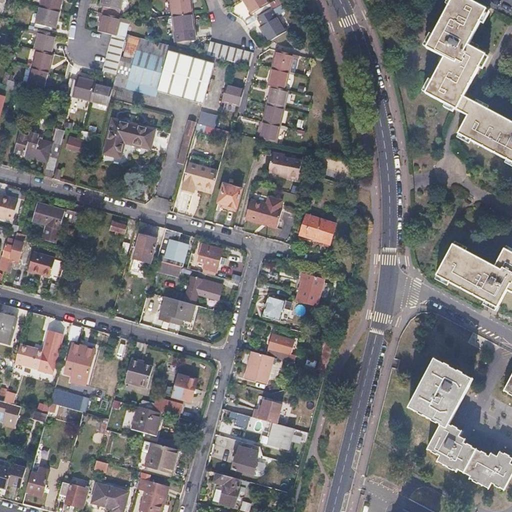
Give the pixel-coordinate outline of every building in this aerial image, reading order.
[(41,0),(39,10),(58,15),(61,0),(41,0)] [(122,0),(100,0),(98,8),(102,9),(100,16),(117,20),(122,0)] [(159,0),(160,3),(170,1),(172,19),(191,17),(189,0),(159,0)] [(268,0),(245,0),(255,16),(257,15),(260,20),(284,5),(280,0),(279,0),(271,5),(268,0)] [(470,0),(459,0),(431,51),(450,61),(430,97),(471,119),(462,137),(511,164),(511,254),(507,252),(497,269),(456,247),(440,277),(501,310),(511,292),(511,293),(511,123),(469,100),(492,57),(474,47),(493,12),(470,0)] [(284,5),(260,20),(264,27),(262,28),(271,44),(289,33),(279,17),(288,12),(286,8),(284,5)] [(53,33),(58,15),(39,10),(33,33),(39,34),(51,37),(52,32),(53,33)] [(117,20),(100,16),(99,16),(98,20),(103,21),(100,35),(112,38),(116,39),(120,25),(126,27),(127,23),(117,20)] [(191,17),(172,19),(175,46),(193,44),(191,17)] [(116,39),(123,41),(124,36),(125,37),(128,23),(127,23),(126,27),(120,25),(116,39)] [(51,37),(39,34),(34,52),(36,53),(50,56),(55,38),(51,37)] [(122,58),(119,57),(117,63),(115,70),(113,79),(111,87),(155,99),(156,95),(203,107),(214,67),(169,54),(170,48),(127,37),(122,58)] [(116,39),(112,38),(110,45),(121,48),(123,41),(116,39)] [(110,45),(108,53),(119,55),(121,48),(110,45)] [(207,58),(213,60),(217,47),(210,45),(207,58)] [(224,49),(217,47),(213,60),(220,62),(224,49)] [(231,51),(224,49),(220,62),(227,64),(231,51)] [(237,52),(231,51),(227,64),(235,66),(237,52)] [(246,54),(237,52),(235,66),(242,68),(246,54)] [(36,53),(31,71),(47,75),(52,57),(50,56),(36,53)] [(108,53),(106,59),(117,63),(119,57),(119,55),(108,53)] [(251,56),(246,54),(242,68),(247,69),(251,56)] [(274,54),(270,72),(287,76),(291,58),(274,54)] [(291,58),(287,76),(296,77),(300,60),(291,58)] [(106,59),(104,67),(115,70),(117,63),(106,59)] [(101,76),(113,79),(115,70),(104,67),(101,76)] [(47,75),(31,71),(27,87),(44,91),(47,75)] [(283,93),(287,76),(270,72),(266,89),(269,90),(283,93)] [(66,96),(90,103),(94,87),(95,83),(75,78),(75,80),(70,78),(66,96)] [(94,87),(90,103),(106,107),(110,91),(94,87)] [(220,104),(237,108),(241,91),(224,87),(220,104)] [(265,107),(282,111),(286,94),(283,93),(269,90),(265,107)] [(261,124),(279,128),(282,111),(265,107),(261,124)] [(194,124),(213,129),(216,117),(196,113),(194,124)] [(125,145),(131,146),(137,126),(114,120),(104,155),(121,160),(125,145)] [(182,166),(194,124),(188,122),(176,164),(182,166)] [(279,128),(261,124),(257,140),(275,145),(279,128)] [(156,132),(137,126),(131,146),(150,151),(156,132)] [(45,170),(53,172),(54,171),(60,148),(56,147),(19,137),(14,155),(47,164),(45,170)] [(83,145),(68,141),(66,150),(80,154),(83,145)] [(278,175),(286,176),(286,179),(295,181),(299,162),(282,159),(282,156),(270,153),(266,172),(278,175)] [(211,191),(216,172),(187,164),(180,189),(192,192),(194,186),(211,191)] [(312,167),(309,177),(320,179),(323,170),(312,167)] [(54,171),(53,172),(51,180),(57,181),(60,172),(54,171)] [(218,205),(236,209),(241,191),(223,186),(218,205)] [(2,197),(1,199),(0,199),(0,218),(5,219),(5,218),(12,220),(17,202),(11,201),(11,199),(2,197)] [(265,205),(249,201),(244,220),(257,224),(258,222),(266,224),(265,226),(275,229),(281,210),(278,209),(280,205),(279,204),(278,201),(270,200),(268,200),(267,200),(266,201),(265,205)] [(62,222),(78,227),(81,214),(66,210),(66,212),(39,205),(34,222),(42,224),(38,239),(56,244),(62,222)] [(304,216),(298,236),(327,244),(332,224),(304,216)] [(112,223),(110,230),(125,235),(127,228),(124,227),(125,223),(118,221),(117,224),(112,223)] [(19,227),(17,234),(23,236),(25,227),(19,225),(19,227)] [(78,240),(85,242),(88,228),(81,226),(78,240)] [(165,230),(163,240),(178,244),(181,234),(165,230)] [(0,264),(0,271),(6,273),(16,235),(11,233),(9,241),(8,241),(3,256),(2,256),(0,264)] [(16,235),(6,273),(9,274),(12,263),(18,265),(25,236),(23,236),(17,234),(16,235)] [(134,261),(150,265),(157,238),(142,234),(134,261)] [(163,240),(156,261),(180,268),(185,269),(186,264),(183,263),(188,247),(178,244),(163,240)] [(120,255),(126,256),(130,245),(123,243),(120,255)] [(221,250),(202,245),(197,262),(204,264),(202,270),(215,273),(217,265),(221,266),(223,259),(219,258),(221,250)] [(32,255),(30,265),(34,266),(32,272),(50,278),(54,261),(32,255)] [(180,268),(156,261),(154,271),(178,277),(180,268)] [(295,302),(316,308),(323,281),(299,275),(297,282),(300,283),(295,302)] [(191,278),(184,302),(194,305),(197,295),(218,300),(222,286),(191,278)] [(189,323),(194,305),(184,302),(164,297),(158,319),(181,325),(182,321),(189,323)] [(268,297),(262,317),(279,322),(282,310),(288,312),(291,303),(268,297)] [(117,298),(113,313),(136,319),(138,312),(130,309),(132,302),(117,298)] [(0,342),(9,344),(16,318),(0,313),(0,342)] [(20,344),(14,364),(52,374),(63,336),(49,332),(44,351),(20,344)] [(272,333),(265,356),(272,358),(291,364),(293,355),(289,354),(293,339),(272,333)] [(317,371),(324,373),(333,342),(325,340),(317,371)] [(124,360),(128,346),(116,342),(111,358),(116,359),(107,395),(114,397),(124,360)] [(72,347),(94,353),(95,350),(73,344),(72,347)] [(85,385),(94,353),(72,347),(65,373),(72,375),(71,381),(85,385)] [(272,358),(265,356),(250,352),(242,379),(264,385),(272,358)] [(437,357),(411,407),(443,425),(429,450),(441,457),(438,463),(458,473),(459,471),(472,479),(471,481),(490,491),(493,486),(505,492),(511,478),(511,457),(501,452),(498,457),(492,453),(491,455),(468,441),(468,440),(462,436),(466,430),(452,422),(476,378),(437,357)] [(132,358),(125,382),(147,388),(153,366),(140,362),(141,360),(132,358)] [(178,376),(172,397),(190,402),(196,380),(178,376)] [(54,389),(50,403),(55,404),(78,411),(82,398),(54,389)] [(6,392),(4,402),(11,404),(14,394),(6,392)] [(155,397),(151,411),(161,414),(178,419),(182,404),(155,397)] [(0,411),(6,413),(3,423),(16,427),(21,407),(11,404),(4,402),(0,400),(0,411)] [(126,404),(113,401),(111,406),(109,413),(115,415),(117,409),(124,411),(126,404)] [(250,418),(251,418),(274,424),(280,405),(262,401),(259,412),(253,410),(250,418)] [(151,411),(137,407),(130,430),(155,437),(161,414),(151,411)] [(35,410),(33,419),(45,422),(48,414),(35,410)] [(248,429),(251,418),(250,418),(231,412),(228,423),(248,429)] [(299,431),(308,433),(312,419),(303,417),(299,431)] [(104,433),(106,423),(101,422),(98,432),(104,433)] [(148,454),(151,444),(145,442),(142,452),(148,454)] [(177,451),(151,444),(148,454),(144,468),(170,475),(177,451)] [(255,474),(259,460),(256,459),(259,450),(240,445),(238,450),(236,455),(233,468),(255,474)] [(103,472),(106,463),(96,461),(94,470),(103,472)] [(0,466),(0,488),(5,490),(7,483),(21,487),(26,468),(12,464),(11,469),(0,466)] [(59,473),(66,475),(69,466),(61,464),(59,473)] [(31,472),(26,492),(42,496),(49,472),(41,470),(40,475),(31,472)] [(240,485),(241,481),(216,474),(214,482),(225,485),(220,503),(235,506),(238,496),(241,497),(242,492),(246,493),(247,487),(240,485)] [(161,511),(168,486),(138,478),(135,489),(145,492),(139,511),(161,511)] [(64,483),(58,502),(82,508),(87,489),(82,488),(64,483)] [(106,507),(113,509),(112,511),(113,511),(122,511),(123,508),(128,492),(97,484),(92,504),(106,507)]
